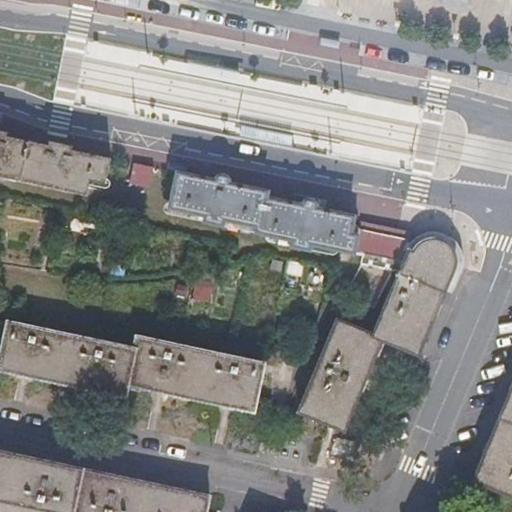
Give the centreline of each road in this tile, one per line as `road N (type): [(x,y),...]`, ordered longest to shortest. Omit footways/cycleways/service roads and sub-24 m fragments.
road 1 (primary): [(0,93),(63,115),(509,204)]
road 2 (primary): [(511,117),(122,34),(0,18)]
road 3 (residential): [(361,511),(0,432)]
road 4 (residential): [(409,511),(416,470),(499,264),(509,204)]
